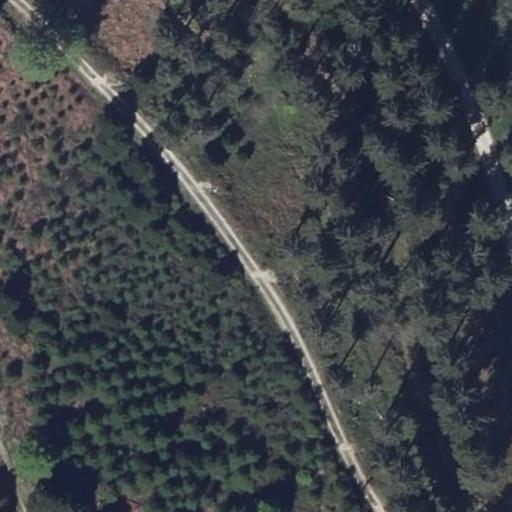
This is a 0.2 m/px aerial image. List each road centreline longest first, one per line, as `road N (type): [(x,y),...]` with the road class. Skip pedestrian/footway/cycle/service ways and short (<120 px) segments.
road 1 (track): [(380,511),(274,300),(220,222),(153,137),(14,0)]
road 2 (track): [(416,0),(466,99),(511,256)]
